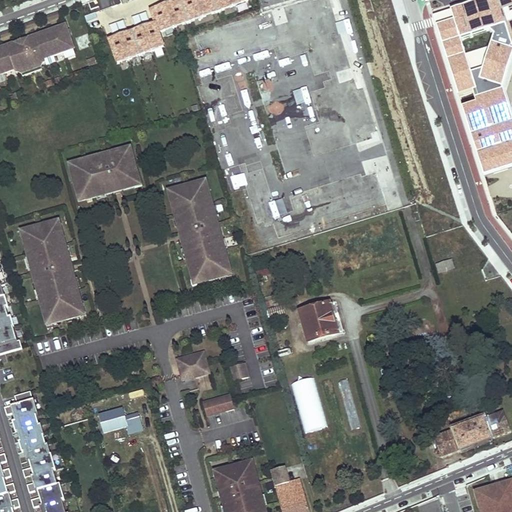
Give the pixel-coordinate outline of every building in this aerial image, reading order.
[(191,6),(189,0),(142,0),(133,3),(142,29),(160,23),(158,18),(191,6)] [(236,14),(232,5),(221,9),(224,19),(236,14)] [(214,23),(209,11),(199,14),(204,27),(214,23)] [(18,46),(0,52),(0,78),(18,72),(19,74),(24,73),(33,69),(42,66),(48,64),(47,61),(73,51),(76,50),(67,28),(29,42),(35,56),(23,60),(18,46)] [(29,42),(18,46),(23,60),(35,56),(29,42)] [(42,66),(33,69),(35,75),(45,72),(42,66)] [(33,69),(24,73),(26,79),(35,75),(33,69)] [(83,160),(66,165),(74,197),(81,196),(83,200),(92,198),(92,197),(102,194),(102,195),(131,188),(130,183),(136,181),(128,153),(122,155),(121,150),(92,158),(93,159),(83,162),(83,160)] [(260,243),(387,210),(377,171),(288,194),(293,211),(277,215),(264,168),(247,172),(245,163),(239,164),(260,243)] [(202,182),(174,188),(176,195),(171,196),(176,217),(178,217),(180,226),(179,227),(185,249),(186,248),(189,259),(188,259),(193,280),(198,279),(200,284),(227,276),(226,271),(231,270),(225,249),(224,250),(221,241),(223,240),(217,217),(215,217),(213,207),(214,207),(208,186),(203,187),(202,182)] [(50,223),(22,230),(24,235),(19,236),(24,257),(25,257),(28,267),(27,267),(33,290),(34,290),(37,299),(35,300),(41,320),(46,319),(47,324),(75,317),(73,312),(78,310),(73,290),(72,290),(69,280),(70,279),(64,257),(63,258),(60,248),(62,247),(56,226),(51,228),(50,223)] [(452,261),(436,265),(438,274),(454,270),(452,261)] [(277,272),(275,263),(257,268),(259,277),(277,272)] [(0,355),(17,351),(0,289),(0,355)] [(347,335),(338,303),(334,305),(343,336),(347,335)] [(343,336),(334,305),(302,315),(310,345),(343,336)] [(286,315),(283,307),(269,311),(271,319),(286,315)] [(440,347),(436,335),(411,344),(415,356),(440,347)] [(205,354),(190,358),(192,364),(180,367),(184,382),(211,374),(208,366),(205,354)] [(190,358),(179,361),(180,367),(192,364),(190,358)] [(246,364),(233,368),(236,382),(249,378),(246,364)] [(199,379),(201,391),(212,390),(211,378),(199,379)] [(291,385),(305,434),(327,428),(313,379),(291,385)] [(65,511),(31,393),(15,397),(17,404),(7,406),(26,473),(25,473),(36,511),(65,511)] [(235,409),(231,396),(203,404),(207,416),(235,409)] [(129,426),(124,410),(100,416),(104,430),(105,432),(129,426)] [(511,432),(511,431),(505,411),(436,435),(443,456),(511,432)] [(104,430),(100,416),(93,418),(97,432),(104,430)] [(251,470),(249,463),(219,471),(221,478),(217,479),(221,492),(224,492),(225,497),(222,498),(225,506),(226,506),(227,511),(266,511),(265,506),(263,506),(261,496),(262,496),(255,469),(251,470)] [(291,484),(286,468),(271,471),(283,511),(311,511),(302,481),(291,484)] [(480,492),(484,505),(482,506),(483,511),(511,511),(511,484),(509,486),(508,479),(496,483),(498,490),(496,491),(495,488),(480,492)] [(81,511),(76,489),(69,491),(74,511),(81,511)]
